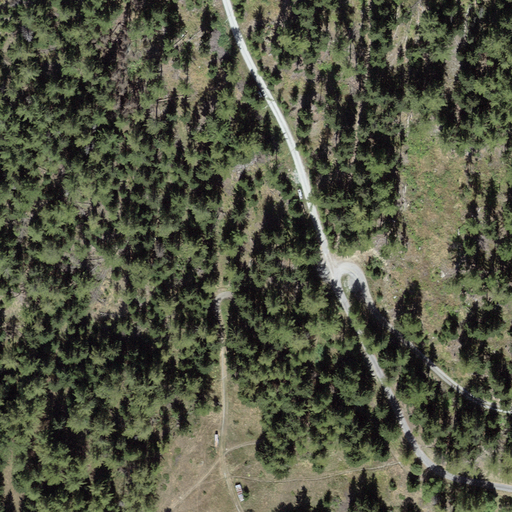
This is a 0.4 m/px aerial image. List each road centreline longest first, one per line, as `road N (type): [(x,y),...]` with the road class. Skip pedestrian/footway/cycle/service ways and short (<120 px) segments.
road 1 (track): [(336,279),(290,142),(226,0)]
road 2 (track): [(336,279),(343,269),(357,272),(445,377),(477,404),(511,409)]
road 3 (track): [(435,466),(406,430),(336,279)]
road 4 (track): [(240,511),(222,455),(229,378)]
